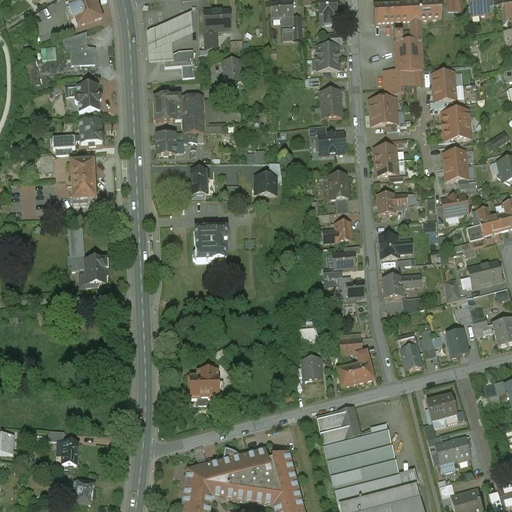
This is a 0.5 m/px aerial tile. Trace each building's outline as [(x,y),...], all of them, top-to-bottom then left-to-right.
[(93,0),(78,0),(69,3),(70,7),(66,9),(67,12),(65,13),(66,16),(66,19),(67,21),(68,23),(69,24),(71,23),(72,27),(74,29),(78,28),(78,29),(101,21),(93,0)] [(460,0),(445,0),(446,9),(453,8),(453,14),(463,14),(460,0)] [(467,0),(468,7),(469,7),(469,9),(468,10),(469,14),(470,14),(471,16),(477,15),(477,17),(489,15),(487,9),(485,0),(467,0)] [(491,0),(485,0),(487,9),(493,8),(491,0)] [(511,0),(510,0),(501,2),(505,20),(511,18),(511,0)] [(335,2),(319,3),(320,27),(337,26),(335,2)] [(439,3),(418,4),(419,23),(440,22),(439,3)] [(418,4),(373,6),(374,26),(410,24),(419,23),(418,4)] [(291,5),(271,6),(272,22),(292,21),(291,5)] [(229,13),(203,15),(204,35),(205,35),(216,34),(230,33),(229,13)] [(164,62),(173,58),(172,47),(193,37),(192,16),(147,37),(149,68),(164,67),(164,62)] [(400,38),(394,38),(396,73),(396,74),(413,73),(422,73),(419,23),(410,24),(411,38),(400,38)] [(292,29),(281,30),(282,37),(287,36),(288,41),(293,41),(292,29)] [(511,31),(503,34),(504,41),(511,38),(511,31)] [(216,34),(205,35),(205,52),(217,52),(216,34)] [(341,36),(329,36),(329,47),(341,46),(341,36)] [(85,37),(63,45),(64,55),(70,55),(71,69),(94,68),(94,54),(85,53),(85,37)] [(20,38),(14,40),(18,50),(24,47),(20,38)] [(333,53),(333,49),(317,49),(317,62),(337,61),(337,52),(333,53)] [(43,62),(57,61),(57,50),(42,51),(43,62)] [(192,54),(179,55),(173,58),(164,62),(164,67),(164,70),(181,69),(193,68),(192,54)] [(337,61),(317,62),(318,73),(337,73),(337,61)] [(240,62),(222,64),(223,85),(241,84),(240,62)] [(35,64),(25,67),(30,90),(41,87),(35,64)] [(193,68),(181,69),(182,81),(194,80),(193,68)] [(396,74),(396,73),(382,73),(383,90),(397,89),(415,87),(413,73),(396,74)] [(453,75),(432,77),(433,91),(454,89),(453,75)] [(97,89),(76,90),(76,92),(65,92),(66,102),(74,101),(75,105),(77,108),(78,116),(99,115),(99,106),(101,104),(100,99),(98,98),(97,89)] [(397,89),(383,90),(384,97),(398,96),(397,89)] [(454,89),(433,91),(434,104),(455,102),(454,89)] [(339,93),(320,95),(322,122),(341,120),(339,93)] [(194,99),(173,100),(175,123),(183,123),(195,122),(195,108),(194,100),(194,99)] [(173,100),(154,101),(155,124),(175,123),(173,100)] [(394,101),(370,104),(371,116),(395,114),(394,101)] [(468,113),(441,116),(442,127),(441,127),(441,133),(443,133),(444,144),(470,142),(468,113)] [(395,114),(371,116),(372,128),(396,126),(395,114)] [(25,117),(21,115),(16,126),(21,125),(25,117)] [(195,122),(183,123),(183,137),(184,137),(204,136),(203,121),(195,122)] [(100,124),(79,126),(80,140),(80,145),(80,147),(102,145),(101,135),(100,124)] [(325,130),(308,131),(309,140),(318,139),(326,138),(325,130)] [(493,152),(511,144),(507,135),(489,143),(493,152)] [(174,137),(156,138),(156,158),(175,158),(174,137)] [(326,138),(318,139),(320,158),(344,156),(342,137),(326,138)] [(74,140),(52,141),(53,153),(55,153),(71,151),(75,151),(74,145),(80,145),(80,140),(74,140)] [(385,151),(374,152),(375,165),(396,164),(395,150),(385,151)] [(266,164),(266,154),(249,153),(248,164),(266,164)] [(464,155),(443,157),(444,170),(466,168),(464,155)] [(52,159),(40,160),(41,177),(53,176),(52,159)] [(511,160),(496,165),(499,176),(497,180),(509,187),(511,183),(511,160)] [(396,164),(375,165),(376,179),(397,177),(396,164)] [(93,165),(70,166),(72,208),(87,207),(87,204),(95,203),(94,201),(96,200),(96,199),(96,198),(96,196),(94,195),(93,173),(94,172),(95,170),(95,169),(94,168),(93,167),(93,165)] [(466,168),(444,170),(446,184),(467,182),(466,168)] [(205,173),(191,173),(192,197),(206,196),(206,181),(209,181),(208,173),(205,173)] [(346,177),(328,179),(330,203),(335,202),(347,201),(348,201),(348,200),(347,201),(346,187),(347,187),(346,177)] [(274,179),(256,179),(256,189),(260,189),(260,198),(274,198),(274,179)] [(240,202),(241,188),(230,188),(230,202),(240,202)] [(406,197),(393,198),(394,211),(407,210),(406,205),(406,197)] [(393,198),(376,199),(378,219),(395,218),(394,211),(393,198)] [(456,199),(448,200),(449,202),(441,203),(444,220),(467,216),(464,199),(456,201),(456,199)] [(347,201),(335,202),(336,216),(348,215),(347,201)] [(511,204),(502,207),(505,217),(511,214),(511,204)] [(486,212),(476,214),(479,224),(489,221),(486,212)] [(511,214),(505,217),(497,219),(501,234),(511,231),(511,214)] [(329,217),(312,219),(313,226),(330,225),(329,217)] [(479,224),(480,229),(483,239),(501,234),(497,219),(489,221),(479,224)] [(350,225),(334,227),(335,236),(326,237),(327,245),(336,245),(352,244),(350,225)] [(480,229),(466,232),(469,246),(483,242),(484,242),(483,239),(480,229)] [(82,232),(68,233),(69,260),(68,260),(69,274),(79,273),(80,278),(79,278),(79,291),(93,291),(93,288),(105,287),(104,272),(108,272),(107,263),(84,264),(83,260),(84,260),(82,232)] [(215,232),(202,233),(194,234),(194,246),(195,246),(195,255),(194,255),(195,255),(193,257),(192,257),(192,258),(193,258),(193,261),(193,262),(193,263),(195,264),(195,265),(196,265),(196,266),(211,265),(212,272),(223,272),(223,264),(225,264),(225,253),(222,253),(222,244),(227,244),(226,243),(233,243),(232,233),(226,233),(226,232),(215,233),(215,232)] [(397,240),(380,241),(381,261),(398,260),(398,257),(397,247),(397,240)] [(483,242),(469,246),(471,252),(485,248),(483,242)] [(410,246),(397,247),(398,257),(411,256),(411,255),(410,247),(410,246)] [(469,246),(461,248),(463,254),(471,252),(469,246)] [(353,256),(333,257),(334,273),(334,274),(341,274),(354,273),(353,256)] [(497,266),(468,273),(472,291),(501,284),(497,266)] [(341,274),(334,274),(334,273),(323,273),(324,282),(337,281),(341,281),(341,274)] [(400,280),(383,281),(385,301),(404,300),(403,291),(412,290),(411,281),(404,282),(403,280),(400,280)] [(324,282),(318,283),(319,289),(337,288),(337,287),(337,281),(324,282)] [(351,286),(337,287),(337,288),(339,307),(355,306),(355,302),(363,301),(362,284),(361,284),(361,285),(351,286)] [(454,285),(444,288),(446,306),(459,303),(454,285)] [(418,304),(402,305),(403,318),(419,314),(418,304)] [(511,328),(511,323),(492,327),(498,350),(511,346),(511,328)] [(321,339),(320,329),(300,330),(301,342),(313,341),(314,348),(325,348),(324,339),(321,339)] [(430,334),(421,336),(422,342),(419,343),(422,352),(425,362),(436,359),(430,334)] [(462,334),(445,338),(451,362),(468,358),(462,334)] [(413,337),(397,341),(400,353),(416,349),(413,337)] [(357,341),(348,342),(349,357),(358,357),(357,341)] [(348,342),(339,343),(340,358),(349,357),(348,342)] [(416,349),(400,353),(405,375),(422,370),(416,349)] [(320,361),(301,363),(303,385),(322,383),(320,361)] [(368,364),(362,365),(363,367),(353,369),(357,387),(373,383),(369,366),(368,366),(368,364)] [(353,369),(343,372),(343,370),(337,372),(338,373),(337,374),(342,391),(357,387),(353,369)] [(216,375),(197,376),(197,380),(188,380),(188,392),(190,392),(190,403),(217,402),(217,401),(222,401),(221,386),(217,386),(216,375)] [(511,387),(505,389),(504,385),(485,390),(488,402),(506,397),(507,398),(509,398),(511,410),(511,387)] [(292,396),(282,399),(283,405),(294,402),(292,396)] [(451,399),(426,405),(430,423),(444,419),(444,421),(456,418),(451,399)] [(187,412),(187,402),(175,401),(175,412),(187,412)] [(386,427),(370,431),(371,436),(360,439),(353,410),(315,420),(319,435),(333,494),(334,494),(337,508),(338,509),(338,511),(372,511),(405,503),(402,492),(386,427)] [(432,427),(423,430),(426,443),(436,441),(432,427)] [(64,435),(49,434),(48,444),(57,445),(63,445),(63,444),(64,435)] [(14,438),(0,437),(0,438),(0,456),(13,457),(14,438)] [(436,441),(426,443),(428,450),(434,449),(434,448),(442,446),(440,440),(436,441)] [(442,446),(434,448),(434,449),(439,468),(453,465),(454,464),(453,462),(470,458),(465,440),(442,446)] [(77,445),(63,444),(63,445),(57,445),(56,454),(62,454),(62,467),(76,469),(77,445)] [(434,449),(428,450),(433,469),(439,468),(434,449)] [(265,453),(239,460),(235,456),(230,454),(224,452),(223,464),(186,473),(186,477),(187,477),(186,486),(184,486),(183,496),(185,496),(183,505),(182,505),(180,511),(210,511),(212,500),(272,508),(273,511),(303,511),(302,511),(301,507),(302,507),(299,497),(298,498),(296,489),(297,489),(295,479),(293,479),(291,470),(292,470),(290,460),(288,461),(287,456),(289,456),(288,455),(271,460),(271,462),(268,463),(265,453)] [(453,465),(439,468),(442,477),(455,473),(453,465)] [(90,488),(77,486),(74,486),(73,493),(76,493),(74,506),(87,508),(91,509),(92,503),(93,494),(94,488),(90,488)] [(451,487),(439,491),(442,502),(450,500),(454,499),(451,487)] [(405,503),(372,511),(421,511),(415,488),(402,492),(405,503)] [(511,489),(498,493),(503,511),(506,511),(511,510),(511,489)] [(454,499),(450,500),(452,511),(483,511),(479,493),(454,499)]
